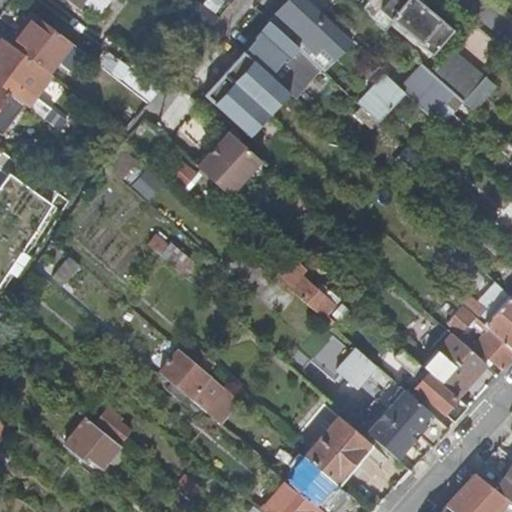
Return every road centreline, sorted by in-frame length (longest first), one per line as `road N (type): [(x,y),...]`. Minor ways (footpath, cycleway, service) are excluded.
road 1 (track): [(0,313),(94,165),(145,109)]
road 2 (residential): [(511,392),(403,511)]
road 3 (residential): [(145,109),(245,0)]
